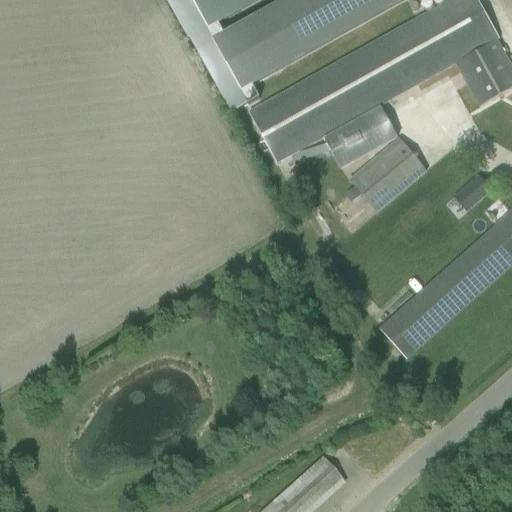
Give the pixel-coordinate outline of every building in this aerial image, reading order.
[(199,0),(166,0),(230,118),(260,102),(252,88),(221,38),(215,28),(199,0)] [(199,0),(215,28),(266,0),(199,0)] [(289,0),(221,38),(252,88),(409,0),(451,0),(453,3),(458,0),(289,0)] [(511,91),(511,66),(475,0),(459,0),(453,3),(249,114),(276,165),(323,140),(341,173),(396,141),(378,109),(455,66),(479,110),(511,91)] [(348,183),(377,216),(425,175),(398,141),(348,183)] [(446,196),(437,204),(448,217),(458,209),(446,196)] [(511,211),(378,331),(405,361),(511,265),(511,211)] [(311,511),(343,484),(321,461),(263,511),(311,511)]
